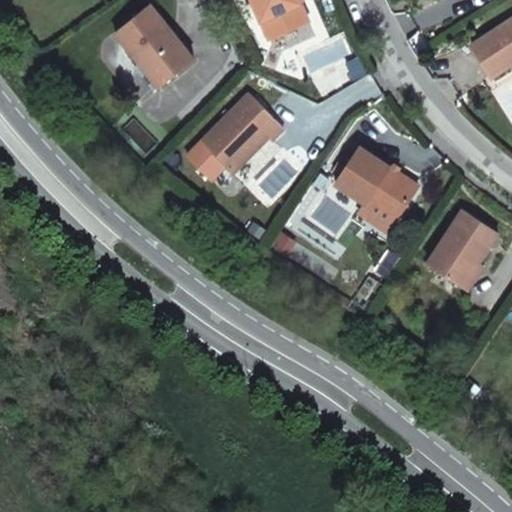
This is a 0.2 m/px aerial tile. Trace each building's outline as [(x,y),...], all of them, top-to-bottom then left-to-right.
[(252,0),(268,36),(308,19),(298,0),(252,0)] [(115,32),(139,62),(145,57),(165,82),(193,58),(150,3),(115,32)] [(511,19),(472,46),(492,76),(511,62),(511,19)] [(134,66),(154,90),(165,82),(145,57),(139,62),(134,66)] [(247,91),(200,139),(231,168),(265,133),(268,135),(270,137),(282,125),(247,91)] [(265,133),(231,168),(233,171),(268,135),(265,133)] [(359,148),(336,183),(366,203),(370,198),(396,216),(416,184),(359,148)] [(396,216),(370,198),(366,203),(393,221),(396,216)] [(461,210),(428,264),(428,265),(461,286),(476,260),(478,262),(497,232),(461,210)] [(476,260),(461,286),(469,290),(484,265),(478,262),(476,260)]
